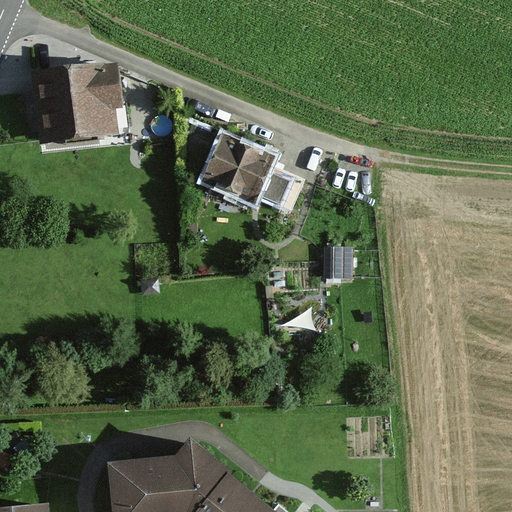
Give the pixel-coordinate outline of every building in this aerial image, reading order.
[(112,69),(42,79),(52,146),(122,136),(112,69)] [(305,176),(230,143),(212,185),(286,218),(305,176)] [(351,252),(329,252),(328,278),(351,278),(351,252)] [(217,511),(241,485),(194,444),(176,463),(111,468),(114,511),(217,511)] [(272,511),(241,485),(217,511),(272,511)]
